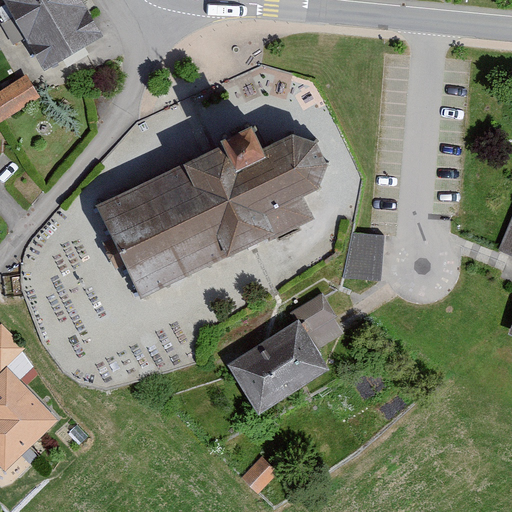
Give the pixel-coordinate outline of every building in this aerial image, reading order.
[(88,0),(6,0),(51,74),(111,38),(88,0)] [(27,75),(0,92),(0,122),(41,97),(27,75)] [(222,145),(236,174),(269,159),(264,149),(253,126),(220,142),(222,145)] [(222,145),(96,205),(141,300),(313,218),(303,197),(319,190),(327,165),(317,142),(293,135),(264,149),(269,159),(236,174),(222,145)] [(511,217),(499,251),(511,256),(511,217)] [(348,274),(382,277),(385,232),(351,229),(348,274)] [(302,320),(231,366),(264,416),(335,369),(320,347),(343,332),(328,309),(305,324),(302,320)] [(25,349),(2,326),(0,327),(0,368),(2,371),(25,349)] [(0,378),(0,463),(9,473),(61,421),(10,369),(0,378)] [(283,471),(268,458),(249,480),(264,493),(283,471)]
